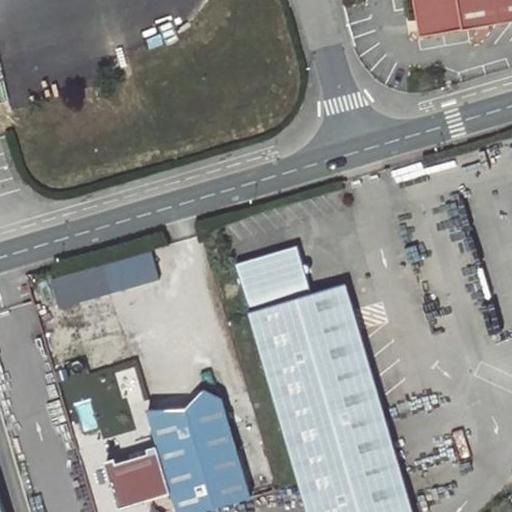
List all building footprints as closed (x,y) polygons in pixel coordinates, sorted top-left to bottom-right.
[(511,0),(415,0),(422,37),(511,22),(511,0)] [(299,245),(236,264),(308,511),(413,511),(346,283),(313,293),(299,245)] [(103,261),(107,290),(161,281),(157,253),(103,261)] [(201,511),(252,498),(222,395),(203,385),(185,402),(147,405),(158,443),(173,492),(178,511),(201,511)] [(158,443),(138,449),(139,454),(116,461),(115,456),(105,459),(120,508),(173,492),(158,443)]
